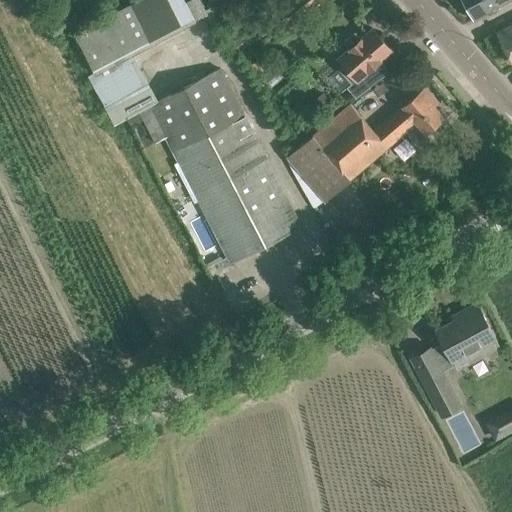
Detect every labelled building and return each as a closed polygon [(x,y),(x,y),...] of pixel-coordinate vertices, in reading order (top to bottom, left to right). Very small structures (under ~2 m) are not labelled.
[(136,0),(74,32),(96,73),(133,54),(197,21),(196,19),(205,14),(207,13),(206,10),(200,0),(136,0)] [(207,13),(205,14),(215,28),(240,10),(232,0),(213,0),(211,1),(208,3),(210,8),(206,10),(207,13)] [(286,0),(277,7),(291,25),(323,0),(286,0)] [(507,0),(463,0),(473,19),(507,0)] [(511,23),(497,32),(511,60),(511,23)] [(350,48),(339,58),(344,65),(340,68),(353,82),(348,87),(357,97),(370,86),(361,76),(368,69),(376,63),(391,50),(372,28),(360,39),(356,33),(345,42),(350,48)] [(247,30),(229,42),(236,52),(254,40),(247,30)] [(133,54),(96,73),(89,77),(113,123),(139,110),(157,100),(133,54)] [(255,72),(262,68),(257,60),(250,64),(255,72)] [(220,68),(157,100),(139,110),(155,142),(166,136),(231,261),(300,225),(220,68)] [(287,156),(324,199),(405,131),(418,146),(430,137),(426,133),(444,118),(434,106),(438,102),(424,86),(373,130),(350,103),(313,135),(313,134),(287,156)] [(325,116),(336,107),(324,92),(313,100),(325,116)] [(500,346),(476,302),(460,311),(462,315),(436,329),(442,342),(430,348),(429,347),(412,357),(434,399),(452,390),(442,371),(454,364),(456,368),(500,346)]
